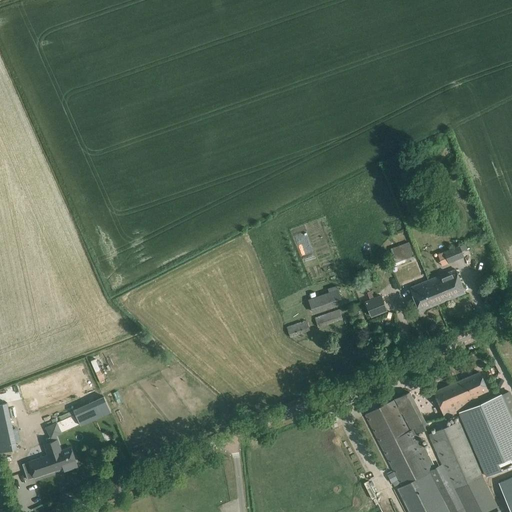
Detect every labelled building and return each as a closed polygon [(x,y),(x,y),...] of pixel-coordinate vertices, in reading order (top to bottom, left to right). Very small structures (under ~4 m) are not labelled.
[(458,178),(456,170),(449,173),(452,180),(458,178)] [(393,256),(388,258),(390,266),(402,262),(414,258),(411,250),(408,242),(390,249),(393,256)] [(459,246),(443,252),(448,263),(463,257),(461,251),(466,249),(466,247),(467,247),(465,244),(459,246)] [(438,277),(447,299),(465,292),(461,283),(456,269),(438,277)] [(430,280),(410,288),(415,301),(419,311),(447,299),(438,277),(430,280)] [(306,298),(310,312),(341,305),(336,285),(326,288),(327,292),(306,298)] [(387,310),(380,295),(364,302),(371,317),(387,310)] [(339,309),(314,318),(318,327),(342,319),(339,309)] [(310,330),(306,320),(286,327),(290,337),(310,330)] [(476,395),(488,390),(480,372),(434,392),(445,417),(479,403),(476,395)] [(409,392),(395,399),(411,430),(415,428),(417,432),(427,427),(409,392)] [(511,411),(511,401),(508,392),(475,406),(476,407),(459,414),(486,475),(502,468),(511,463),(511,424),(504,407),(506,407),(509,413),(511,411)] [(73,409),(80,426),(111,412),(103,396),(73,409)] [(415,428),(409,431),(393,400),(365,414),(401,486),(397,488),(408,511),(449,511),(429,470),(434,467),(417,432),(415,428)] [(7,402),(0,403),(0,453),(2,453),(6,452),(17,450),(15,442),(13,430),(7,402)] [(500,511),(482,477),(459,423),(429,436),(431,439),(432,441),(453,490),(464,511),(500,511)] [(48,456),(22,465),(24,470),(27,479),(63,467),(64,472),(77,467),(74,461),(70,447),(68,447),(61,450),(58,443),(57,440),(44,444),(48,456)] [(393,472),(387,475),(391,483),(392,482),(397,480),(393,472)] [(511,511),(511,476),(498,482),(511,511)]
